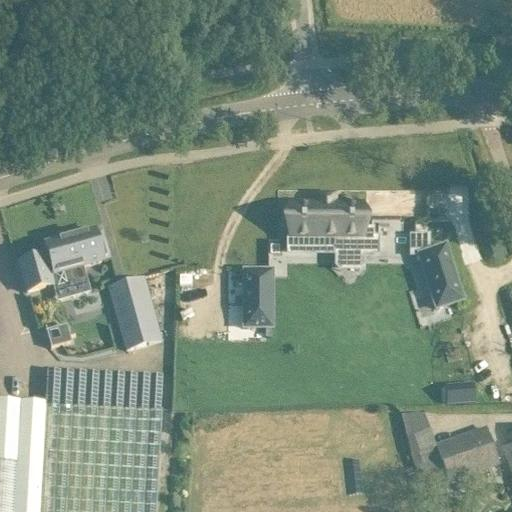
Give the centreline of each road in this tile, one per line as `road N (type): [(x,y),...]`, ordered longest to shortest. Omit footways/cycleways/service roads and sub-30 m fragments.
road 1 (tertiary): [(311,110),(169,130),(0,177)]
road 2 (tertiary): [(478,96),(311,110)]
